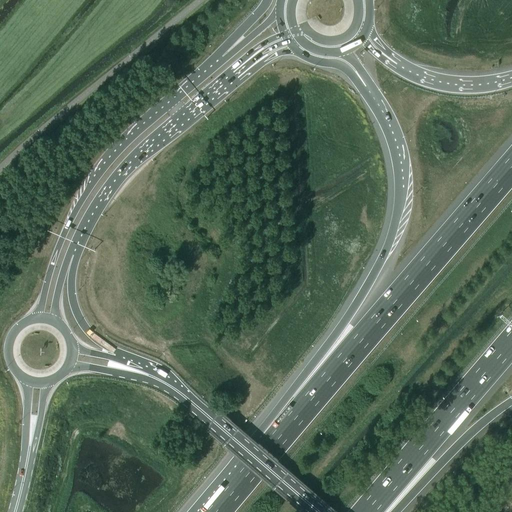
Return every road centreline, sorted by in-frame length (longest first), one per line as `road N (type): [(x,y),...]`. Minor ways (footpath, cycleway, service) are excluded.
road 1 (motorway): [(365,86),(399,155),(398,219),(274,443)]
road 2 (motorway): [(511,166),(274,443)]
road 3 (primary): [(224,59),(124,145),(87,190),(59,243),(38,318)]
road 4 (primary): [(73,255),(129,162),(232,72)]
road 5 (motorway): [(366,511),(511,341)]
road 6 (primary): [(317,511),(187,399),(143,373)]
road 7 (motorway): [(389,511),(511,400)]
road 8 (primary): [(119,356),(75,311),(73,255)]
road 9 (motorway): [(511,77),(463,85),(396,64)]
